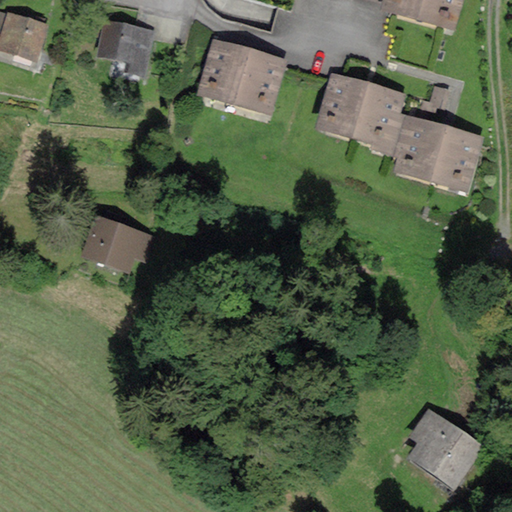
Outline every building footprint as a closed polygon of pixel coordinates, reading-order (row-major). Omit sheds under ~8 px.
[(459,0),(385,0),(384,6),(452,26),(459,0)] [(9,19),(0,15),(0,45),(35,56),(45,24),(10,14),(9,19)] [(151,34),(109,23),(102,53),(143,64),(151,34)] [(283,61),(216,42),(202,90),(268,110),(283,61)] [(322,125),(388,142),(394,116),(400,94),(334,77),(322,125)] [(466,186),(478,137),(394,116),(388,142),(386,148),(405,153),(401,169),(466,186)] [(152,238),(99,218),(86,253),(126,268),(132,253),(144,257),(152,238)] [(480,447),(430,413),(415,435),(424,441),(413,455),(454,484),(480,447)]
